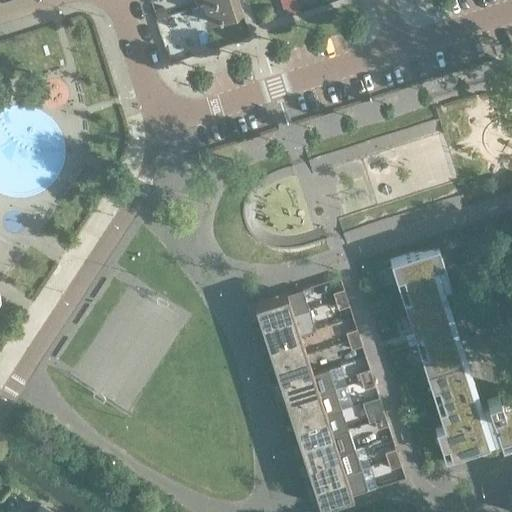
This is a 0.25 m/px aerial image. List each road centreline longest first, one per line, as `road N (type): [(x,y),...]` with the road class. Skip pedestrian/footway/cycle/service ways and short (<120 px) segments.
road 1 (unclassified): [(0,410),(153,173),(162,125)]
road 2 (unclassified): [(162,125),(403,50)]
road 3 (unclassified): [(162,125),(119,0)]
